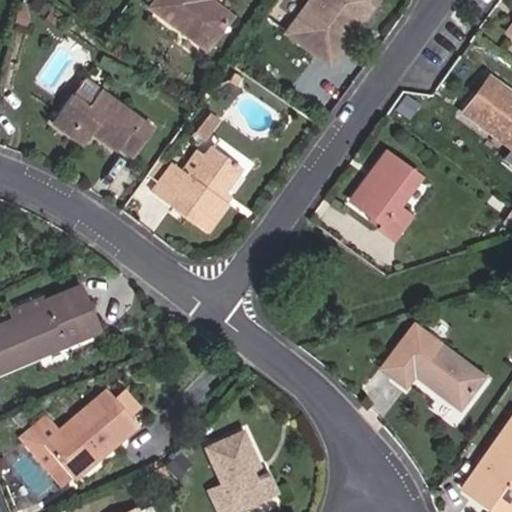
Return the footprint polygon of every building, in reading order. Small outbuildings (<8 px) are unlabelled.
[(47,7),(38,0),(33,7),(42,14),(47,7)] [(203,0),(150,0),(154,2),(151,7),(205,47),(229,16),(210,2),(207,6),(202,2),(203,0)] [(360,19),(374,0),(306,0),(284,30),(328,63),(339,48),(330,42),(351,13),(360,19)] [(55,25),(61,16),(52,9),(45,18),(55,25)] [(339,48),(360,19),(351,13),(330,42),(339,48)] [(510,38),(511,35),(511,18),(502,32),(510,38)] [(236,86),(241,77),(233,72),(228,81),(236,86)] [(511,93),(488,76),(461,111),(510,147),(511,144),(511,93)] [(100,89),(84,77),(72,93),(88,105),(100,89)] [(131,157),(153,127),(100,89),(88,105),(72,93),(51,123),(69,136),(78,124),(90,133),(116,151),(118,148),(131,157)] [(201,138),(216,119),(209,114),(194,133),(201,138)] [(82,145),(90,133),(78,124),(69,136),(82,145)] [(223,190),(240,167),(211,146),(203,155),(189,176),(180,169),(172,164),(151,192),(204,231),(226,202),(218,196),(223,190)] [(189,176),(203,155),(195,149),(180,169),(189,176)] [(396,206),(418,176),(385,152),(373,168),(378,172),(355,204),(372,217),(382,224),(378,229),(392,239),(409,215),(396,206)] [(150,177),(160,163),(155,160),(145,173),(150,177)] [(355,204),(378,172),(373,168),(350,200),(355,204)] [(416,182),(405,206),(416,211),(427,187),(416,182)] [(231,196),(223,190),(218,196),(226,202),(231,196)] [(511,228),(511,208),(502,222),(511,228)] [(382,224),(372,217),(369,222),(378,229),(382,224)] [(0,371),(98,330),(79,285),(43,300),(42,297),(7,312),(10,321),(0,324),(0,371)] [(457,408),(481,375),(412,324),(379,369),(404,388),(413,376),(457,408)] [(51,415),(21,444),(46,471),(65,488),(74,478),(68,472),(85,457),(91,465),(135,425),(105,392),(64,429),(51,415)] [(135,407),(129,400),(121,406),(128,414),(135,407)] [(511,414),(460,488),(486,507),(492,498),(510,511),(511,507),(511,414)] [(259,473),(241,432),(206,447),(222,485),(209,491),(218,511),(234,511),(233,509),(268,493),(259,473)] [(275,490),(266,470),(259,473),(268,493),(275,490)] [(494,511),(508,511),(510,511),(492,498),(486,507),(494,511)]
